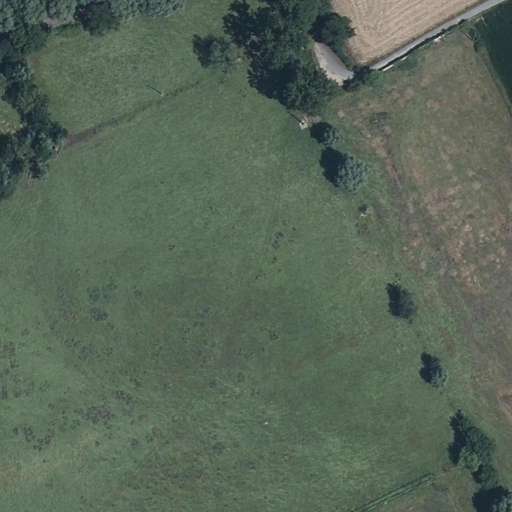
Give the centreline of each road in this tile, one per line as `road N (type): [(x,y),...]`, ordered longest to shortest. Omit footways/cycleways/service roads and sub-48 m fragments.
road 1 (unclassified): [(505,0),(356,80),(331,70),(300,0)]
road 2 (unclassified): [(119,0),(0,41)]
